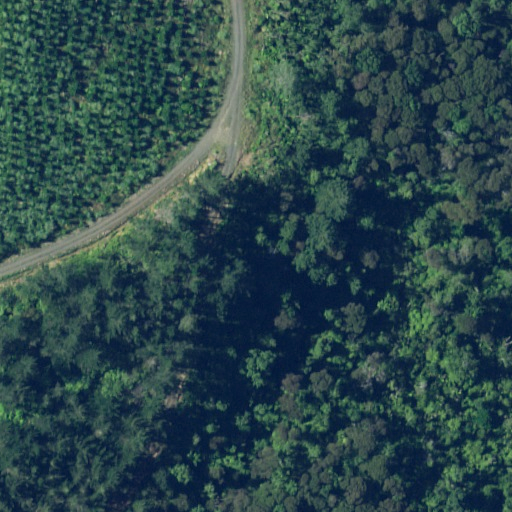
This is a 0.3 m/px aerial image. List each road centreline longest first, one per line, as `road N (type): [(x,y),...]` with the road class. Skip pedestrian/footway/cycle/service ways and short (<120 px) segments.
road 1 (track): [(242,0),(279,67),(248,271),(182,458),(147,511)]
road 2 (track): [(250,14),(180,161),(0,258)]
